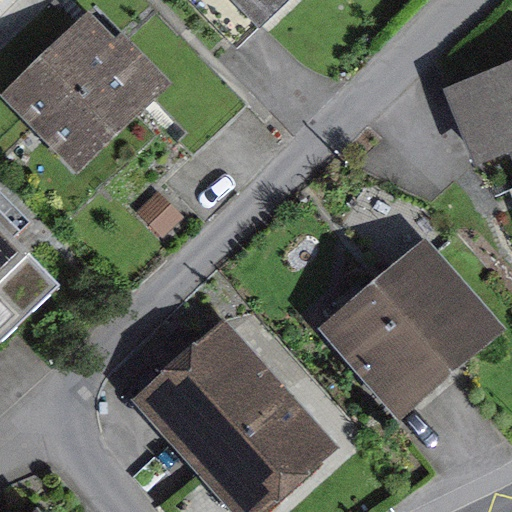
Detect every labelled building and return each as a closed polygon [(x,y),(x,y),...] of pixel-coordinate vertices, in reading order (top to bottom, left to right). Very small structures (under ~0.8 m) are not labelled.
[(77,157),(165,68),(96,0),(84,0),(2,84),(77,157)] [(278,0),(239,0),(255,19),(278,0)] [(511,46),(437,75),(468,155),(511,138),(511,46)] [(0,343),(76,265),(0,192),(0,343)] [(501,318),(425,224),(320,308),(397,402),(501,318)] [(244,511),(336,438),(228,305),(135,381),(242,511),(244,511)]
